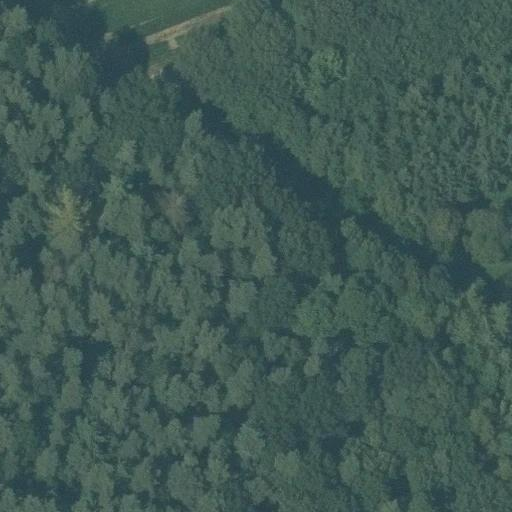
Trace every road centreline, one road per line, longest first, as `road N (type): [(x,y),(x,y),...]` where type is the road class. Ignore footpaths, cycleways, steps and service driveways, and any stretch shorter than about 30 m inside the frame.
road 1 (track): [(508,511),(343,264),(124,100)]
road 2 (residential): [(124,100),(388,0)]
road 3 (track): [(0,167),(124,100)]
